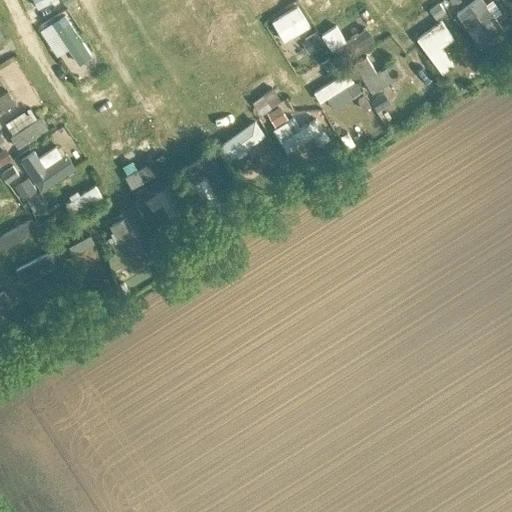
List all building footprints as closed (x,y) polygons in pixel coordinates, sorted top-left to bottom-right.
[(92,26),(116,15),(109,0),(89,0),(95,12),(87,15),(92,26)] [(225,0),(209,0),(207,1),(206,0),(188,0),(200,24),(230,10),(225,0)] [(354,0),(334,0),(316,12),(324,25),(357,4),(354,0)] [(502,28),(482,0),(475,0),(457,13),(479,44),(502,28)] [(280,37),(309,23),(298,1),(269,15),(280,37)] [(92,54),(69,20),(56,29),(79,63),(92,54)] [(441,21),(417,38),(441,71),(453,63),(440,45),(453,36),(441,21)] [(315,24),(299,33),(308,50),(324,41),(315,24)] [(345,40),(335,25),(321,35),(331,50),(332,49),(340,61),(374,38),(366,26),(345,40)] [(223,33),(211,40),(219,53),(231,45),(223,33)] [(377,72),(367,55),(354,63),(372,93),(402,74),(395,61),(377,72)] [(267,74),(260,62),(253,66),(248,57),(228,67),(240,88),(267,74)] [(310,84),(320,99),(353,76),(344,62),(310,84)] [(0,94),(0,111),(15,102),(8,89),(0,94)] [(278,100),(288,115),(295,110),(285,95),(278,100)] [(267,112),(274,125),(287,117),(279,104),(267,112)] [(40,116),(10,135),(18,147),(47,127),(40,116)] [(293,116),(272,129),(279,140),(280,139),(287,150),(323,129),(316,117),(300,127),(293,116)] [(227,139),(235,151),(267,128),(259,117),(227,139)] [(7,144),(0,147),(0,162),(0,163),(14,156),(7,144)] [(56,145),(39,156),(34,148),(20,158),(41,189),(75,165),(66,152),(62,155),(56,145)] [(162,154),(125,175),(131,187),(169,166),(162,154)] [(192,184),(215,220),(228,211),(205,175),(192,184)] [(95,184),(66,203),(74,216),(103,197),(95,184)] [(0,211),(16,203),(10,192),(0,197),(0,211)] [(148,257),(125,215),(109,224),(133,266),(148,257)] [(31,218),(0,235),(0,246),(1,248),(37,228),(31,218)] [(148,247),(158,263),(168,257),(158,241),(148,247)]
